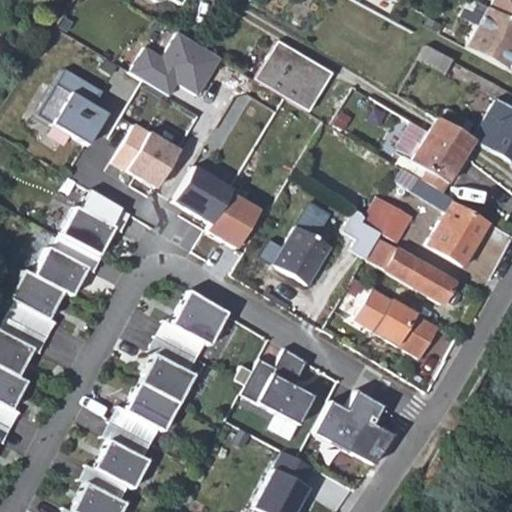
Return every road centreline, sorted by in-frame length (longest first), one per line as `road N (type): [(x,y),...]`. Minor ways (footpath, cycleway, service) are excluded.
road 1 (residential): [(428,422),(150,261),(135,273),(12,511)]
road 2 (residential): [(428,422),(511,278)]
